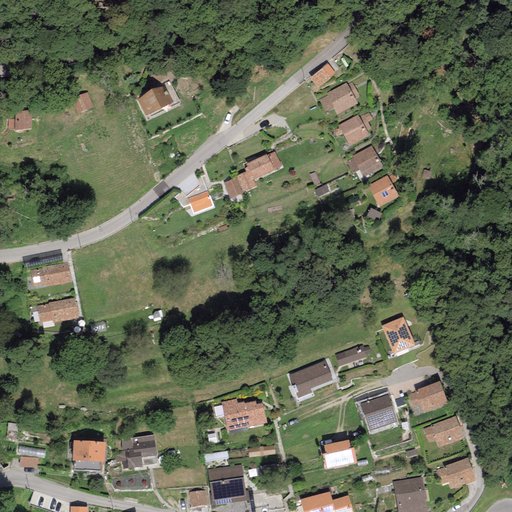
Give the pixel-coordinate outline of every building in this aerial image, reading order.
[(329,62),(310,77),(318,88),(338,73),(329,62)] [(326,94),(337,116),(357,106),(354,100),(359,97),(351,82),(346,85),(346,83),(326,94)] [(169,85),(140,99),(148,116),(178,102),(169,85)] [(88,93),(72,98),(77,114),(93,109),(88,93)] [(30,112),(15,113),(15,131),(31,131),(30,112)] [(358,116),(337,126),(349,147),(367,137),(364,132),(369,129),(366,123),(371,121),(367,114),(359,118),(358,116)] [(372,147),(352,157),(364,180),(384,169),(376,155),(380,153),(376,147),(373,149),(372,147)] [(274,153),(246,166),(248,171),(254,182),(274,173),(274,171),(281,168),(274,153)] [(236,179),(242,194),(256,188),(254,182),(248,171),(236,177),(236,179)] [(386,176),(366,187),(378,209),(398,199),(391,185),(394,183),(391,177),(388,179),(386,176)] [(223,184),(230,200),(242,195),(242,194),(236,179),(223,184)] [(189,201),(194,215),(212,208),(207,194),(189,201)] [(30,270),(33,288),(45,286),(46,289),(72,284),(68,263),(30,270)] [(37,307),(40,324),(51,322),(52,325),(78,320),(75,300),(37,307)] [(414,347),(402,320),(383,328),(395,355),(414,347)] [(368,348),(340,356),(344,368),(372,359),(368,348)] [(325,362),(288,377),(298,400),(312,394),(311,391),(333,382),(325,362)] [(439,385),(409,396),(413,408),(420,405),(423,414),(446,405),(439,385)] [(261,394),(224,403),(231,434),(268,425),(261,394)] [(386,399),(362,407),(370,430),(395,422),(386,399)] [(455,420),(425,430),(429,442),(436,440),(439,448),(462,440),(455,420)] [(158,436),(123,441),(128,471),(162,466),(158,436)] [(347,443),(324,448),(326,457),(324,458),(327,471),(355,465),(352,452),(349,453),(347,443)] [(105,445),(73,444),(72,464),(104,466),(105,445)] [(250,450),(250,458),(276,456),(276,448),(250,450)] [(19,466),(40,468),(42,451),(22,449),(19,466)] [(448,483),(450,491),(475,483),(467,461),(436,471),(441,485),(448,483)] [(246,462),(211,469),(218,504),(252,498),(246,462)] [(426,511),(421,480),(395,484),(399,511),(426,511)] [(193,508),(209,504),(206,490),(190,494),(193,508)] [(335,491),(305,501),(308,511),(357,511),(352,496),(338,500),(335,491)]
